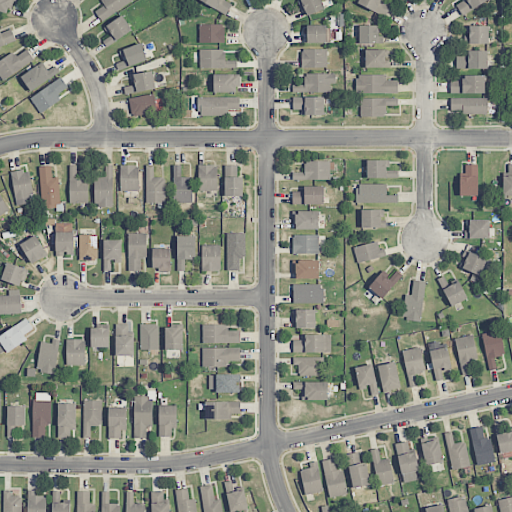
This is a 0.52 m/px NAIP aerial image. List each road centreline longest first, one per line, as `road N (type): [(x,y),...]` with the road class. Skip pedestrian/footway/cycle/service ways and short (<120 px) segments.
road 1 (residential): [(0,465),(196,462),(511,394)]
road 2 (residential): [(511,139),(44,140),(0,148)]
road 3 (residential): [(267,32),(268,433),(289,511)]
road 4 (residential): [(425,33),(425,241)]
road 5 (residential): [(267,299),(63,299)]
road 6 (residential): [(55,20),(91,72),(103,140)]
